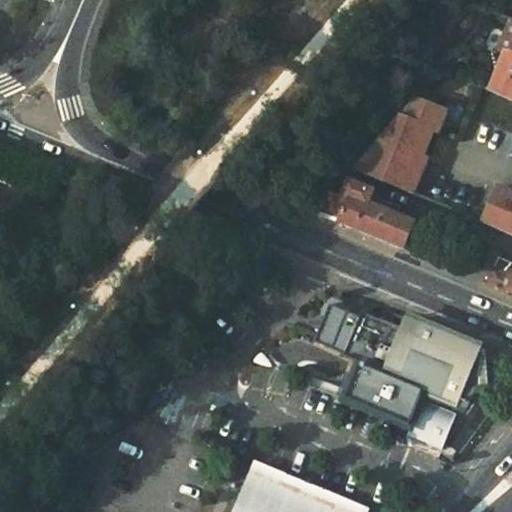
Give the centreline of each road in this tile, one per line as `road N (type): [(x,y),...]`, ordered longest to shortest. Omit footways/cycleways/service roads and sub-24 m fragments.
road 1 (primary): [(133,171),(511,322)]
road 2 (primary): [(84,0),(69,87),(79,117),(133,171)]
road 3 (secondary): [(0,127),(91,164),(133,171)]
